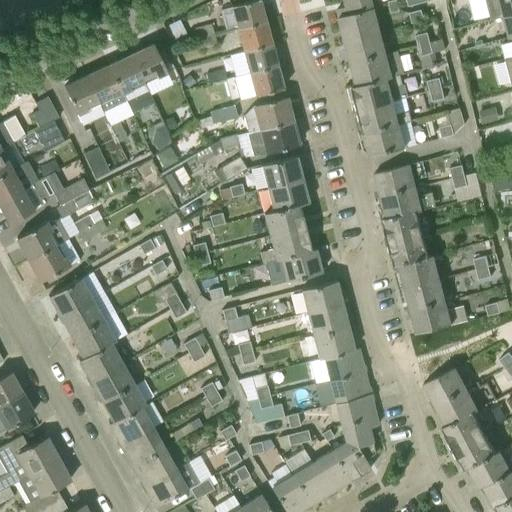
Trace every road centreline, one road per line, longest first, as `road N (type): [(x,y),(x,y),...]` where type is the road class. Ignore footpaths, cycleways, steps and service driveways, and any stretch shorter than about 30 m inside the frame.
road 1 (residential): [(430,476),(405,382),(374,350),(358,283),(375,245),(333,93),(305,71),(285,0)]
road 2 (residential): [(126,511),(0,290)]
road 3 (residential): [(0,78),(160,0)]
